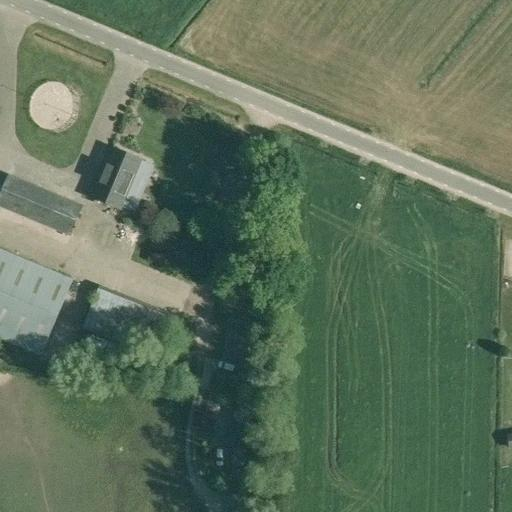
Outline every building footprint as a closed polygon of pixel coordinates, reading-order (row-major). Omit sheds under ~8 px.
[(139,158),(112,148),(99,181),(95,179),(89,195),(120,207),(139,158)] [(0,194),(0,206),(70,236),(83,205),(9,174),(0,194)] [(142,224),(136,243),(147,246),(153,227),(142,224)] [(0,250),(0,339),(42,357),(74,282),(0,250)] [(101,290),(85,330),(165,361),(181,322),(101,290)] [(73,339),(82,316),(71,312),(62,335),(73,339)]
